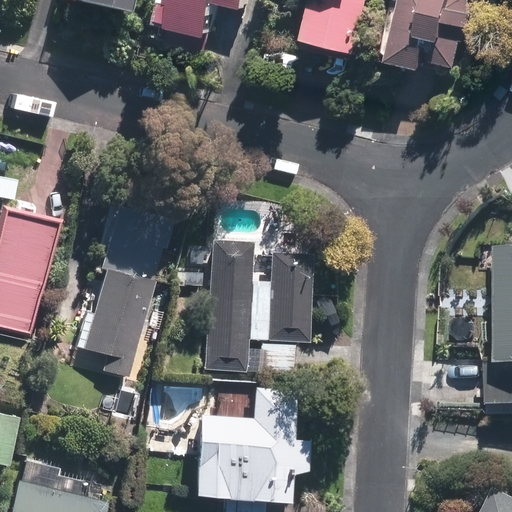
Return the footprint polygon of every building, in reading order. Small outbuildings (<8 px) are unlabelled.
[(246,0),(172,0),(169,17),(213,28),(220,0),(242,0),(247,1),(246,0)] [(369,0),(315,0),(308,33),(360,45),(369,0)] [(488,0),(409,0),(396,55),(472,73),(488,0)] [(0,203),(2,203),(10,159),(0,157),(0,203)] [(171,218),(118,205),(103,265),(106,265),(85,347),(132,359),(161,242),(165,243),(171,218)] [(0,232),(0,321),(29,328),(53,222),(5,211),(0,232)] [(270,279),(249,279),(251,241),(213,239),(206,365),(244,367),(246,337),(308,340),(312,252),(271,250),(270,279)] [(506,360),(495,360),(496,413),(511,412),(511,248),(503,249),(506,360)] [(293,371),(294,345),(261,343),(261,348),(250,347),(249,368),(293,371)] [(255,419),(204,415),(199,491),(283,496),(285,471),(302,472),(305,439),(289,438),(291,406),(256,404),(255,419)] [(17,418),(0,414),(0,459),(7,461),(17,418)] [(60,468),(26,460),(13,511),(100,511),(106,488),(58,476),(60,468)] [(511,511),(511,497),(503,492),(493,511),(511,511)]
